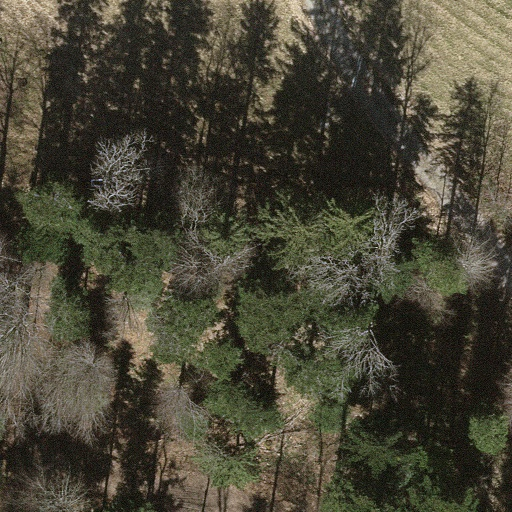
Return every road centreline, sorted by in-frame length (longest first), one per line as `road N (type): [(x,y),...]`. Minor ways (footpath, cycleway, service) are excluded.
road 1 (track): [(511,269),(395,128),(318,0)]
road 2 (track): [(248,511),(185,488),(119,487),(0,416)]
